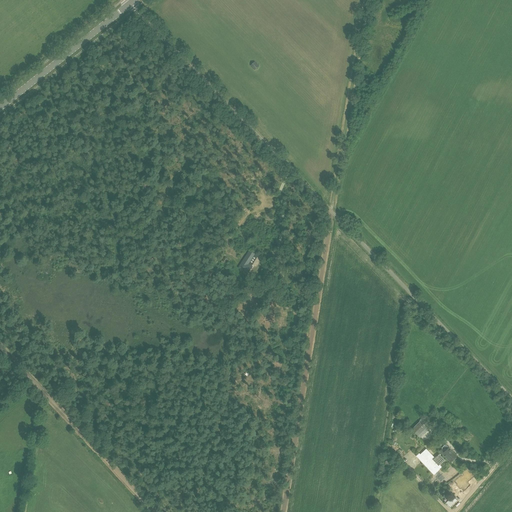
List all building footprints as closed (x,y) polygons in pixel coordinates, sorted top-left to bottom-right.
[(255,254),(250,251),(239,268),(247,274),(251,267),(248,265),(255,254)] [(420,422),(412,430),(420,438),(428,430),(420,422)] [(449,447),(445,451),(442,449),(439,451),(450,462),(457,456),(449,447)] [(426,449),(419,456),(427,465),(431,462),(439,470),(440,469),(439,468),(440,467),(439,466),(445,460),(440,455),(435,459),(426,449)] [(461,476),(455,481),(458,484),(457,485),(458,485),(460,487),(460,488),(461,487),(462,488),(463,490),(465,489),(466,489),(466,488),(467,487),(469,485),(468,483),(466,481),(466,480),(467,479),(468,479),(469,480),(470,479),(471,478),(472,477),(473,477),(472,475),(467,470),(466,470),(463,473),(464,475),(462,477),(461,476)] [(453,496),(446,503),(450,507),(457,500),(453,496)]
